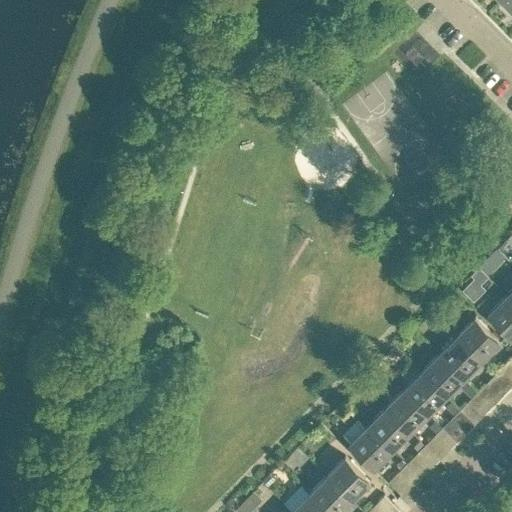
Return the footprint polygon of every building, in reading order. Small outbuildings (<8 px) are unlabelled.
[(511,0),(503,0),(511,8),(511,0)] [(412,46),(412,67),(430,67),(430,45),(412,46)] [(487,256),(484,259),(481,261),(479,263),(488,272),(495,265),(487,256)] [(471,272),(474,276),(480,282),(488,274),(479,264),(471,272)] [(511,296),(507,292),(488,310),(511,333),(511,296)] [(475,314),(457,332),(483,358),(501,339),(475,314)] [(457,332),(439,350),(465,376),(483,358),(457,332)] [(439,350),(421,368),(447,394),(465,376),(439,350)] [(421,368),(403,386),(429,412),(447,394),(421,368)] [(490,377),(504,392),(511,385),(497,370),(490,377)] [(403,386),(386,404),(411,429),(429,412),(403,386)] [(472,395),(487,410),(493,403),(478,389),(472,395)] [(451,398),(445,404),(454,413),(460,407),(451,398)] [(386,404),(368,422),(393,447),(411,429),(386,404)] [(454,413),(469,428),(475,421),(460,407),(454,413)] [(393,447),(368,422),(349,440),(375,466),(393,447)] [(436,431),(451,445),(457,439),(443,425),(436,431)] [(420,439),(414,444),(419,449),(424,443),(420,439)] [(419,449),(433,463),(440,457),(425,442),(424,443),(419,449)] [(346,453),(327,472),(353,497),(371,479),(346,453)] [(401,467),(416,481),(422,475),(407,460),(401,467)] [(327,472),(309,490),(331,511),(338,511),(353,497),(327,472)] [(331,511),(309,490),(292,508),(296,511),(331,511)] [(378,498),(391,511),(394,511),(399,507),(385,492),(378,498)]
